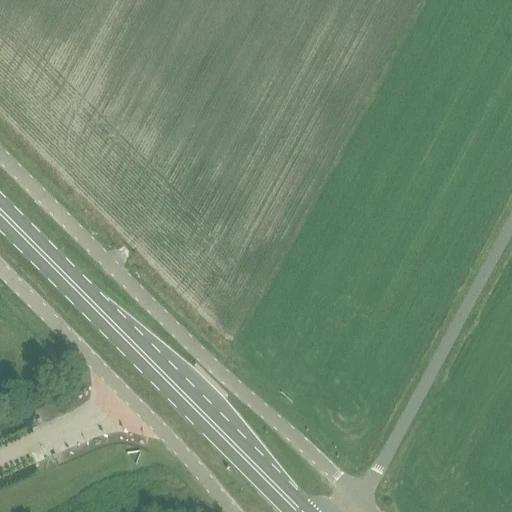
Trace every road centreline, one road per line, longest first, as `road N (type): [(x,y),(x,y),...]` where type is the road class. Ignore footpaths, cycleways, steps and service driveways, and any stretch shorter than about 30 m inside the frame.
road 1 (unclassified): [(360,503),(0,153)]
road 2 (primary): [(301,511),(0,211)]
road 3 (unclassified): [(231,511),(0,270)]
road 4 (unclassified): [(360,503),(511,222)]
